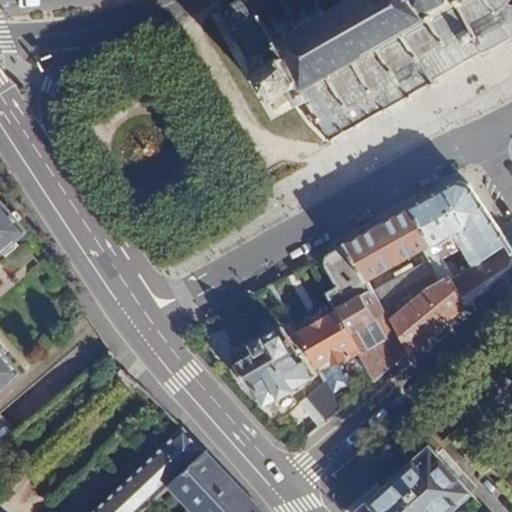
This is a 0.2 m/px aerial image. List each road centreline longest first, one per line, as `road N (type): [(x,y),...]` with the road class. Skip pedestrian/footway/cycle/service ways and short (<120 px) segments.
road 1 (residential): [(138,320),(486,138)]
road 2 (residential): [(511,291),(282,488)]
road 3 (primary): [(138,320),(282,488)]
road 4 (primary): [(56,193),(51,89),(110,24)]
road 5 (primary): [(56,193),(138,320)]
